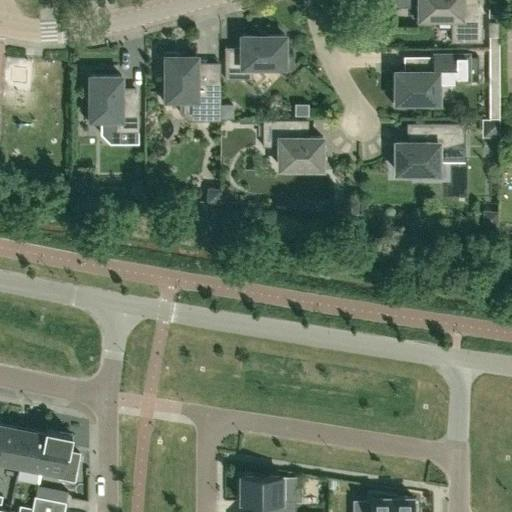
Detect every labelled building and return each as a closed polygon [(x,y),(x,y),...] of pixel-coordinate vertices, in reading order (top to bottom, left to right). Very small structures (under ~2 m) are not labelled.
[(481,41),(481,12),(478,3),(461,3),(460,0),(418,0),(419,3),(415,3),(415,20),(437,20),(437,16),(450,16),(450,41),(481,41)] [(489,35),(498,35),(498,21),(489,21),(489,35)] [(283,52),(283,35),(241,35),(241,46),(224,46),(224,78),(251,78),(251,65),(265,65),(265,69),(287,69),(287,52),(283,52)] [(489,47),(498,47),(498,35),(489,35),(489,47)] [(489,91),(499,91),(498,47),(489,47),(489,91)] [(178,55),(178,51),(161,52),(161,72),(165,72),(165,80),(161,80),(162,101),(178,101),(178,97),(194,97),(194,111),(202,111),(202,120),(220,120),(220,116),(220,103),(220,81),(201,81),(198,78),(196,78),(195,55),(178,55)] [(391,104),(413,104),(413,100),(437,100),(437,84),(441,80),(465,80),(465,55),(418,55),(418,67),(415,70),(395,70),(395,87),(391,87),(391,104)] [(137,130),(137,92),(123,92),(120,89),(120,75),(90,75),(90,99),(86,99),(86,121),(103,121),(103,117),(114,117),(114,130),(137,130)] [(220,103),(220,116),(232,116),(232,103),(220,103)] [(324,170),(324,153),(321,153),(321,136),(301,136),(297,133),(297,119),(261,118),(261,145),(274,145),(278,149),(278,166),(303,166),(303,170),(324,170)] [(463,141),(463,123),(412,123),(412,138),(409,141),(395,141),(395,171),(419,171),(419,175),(441,175),(441,158),(437,158),(437,146),(442,146),(463,141)] [(81,177),(67,176),(66,189),(80,190),(81,177)] [(217,199),(219,199),(219,192),(219,189),(220,186),(205,185),(204,198),(205,198),(206,198),(217,199)] [(343,196),(341,209),(356,211),(357,200),(357,197),(343,196)] [(482,207),(480,222),(496,223),(497,208),(482,207)] [(26,428),(4,424),(0,446),(0,464),(18,468),(26,428)] [(40,467),(47,429),(46,432),(26,428),(18,468),(19,468),(20,463),(40,467)] [(47,429),(40,467),(62,471),(66,451),(69,451),(72,434),(47,429)] [(240,474),(240,500),(268,500),(268,511),(295,511),(296,498),(287,498),(287,474),(240,474)] [(416,511),(417,500),(412,500),(412,495),(397,495),(397,493),(367,488),(367,511),(416,511)] [(35,495),(31,511),(63,511),(66,501),(35,495)]
